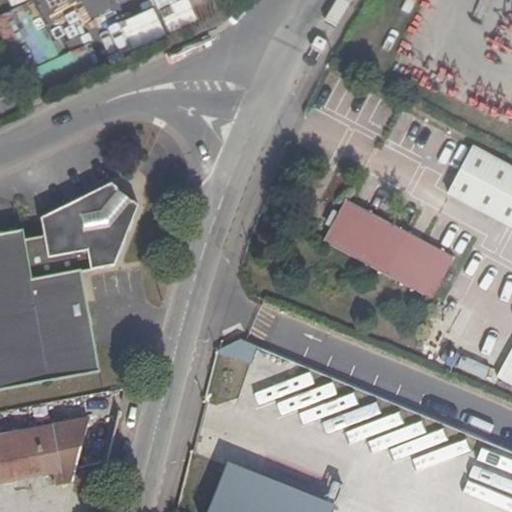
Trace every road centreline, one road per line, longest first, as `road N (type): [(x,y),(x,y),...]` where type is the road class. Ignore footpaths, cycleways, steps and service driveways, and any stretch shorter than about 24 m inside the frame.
road 1 (residential): [(222,186),(134,511)]
road 2 (unknown): [(169,377),(336,440),(475,511)]
road 3 (unknown): [(250,113),(396,162),(511,243)]
road 4 (unclassified): [(271,60),(192,65),(97,107)]
road 5 (unclassified): [(139,101),(194,131),(222,186)]
